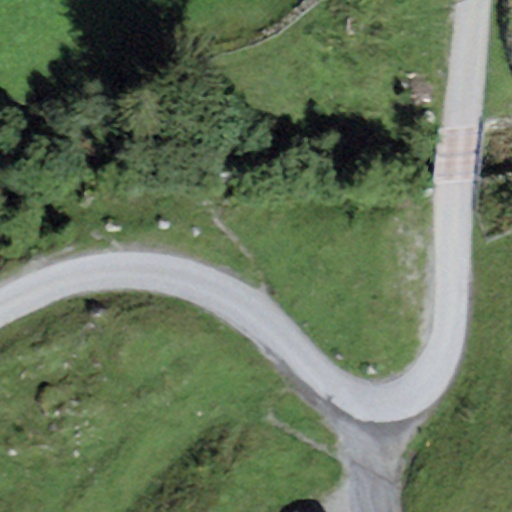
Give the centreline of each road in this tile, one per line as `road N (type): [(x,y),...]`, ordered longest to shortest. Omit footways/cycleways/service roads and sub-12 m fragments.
road 1 (residential): [(0,315),(46,290),(118,268),(187,281),(239,305),(339,393),(376,403)]
road 2 (track): [(376,403),(423,385),(450,341),(458,267),(453,184)]
road 3 (track): [(472,0),(453,184)]
